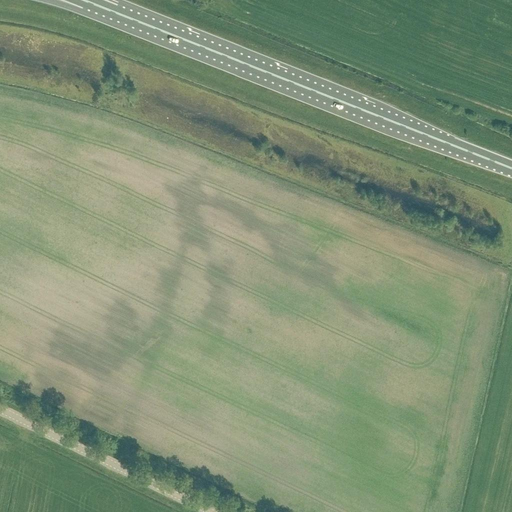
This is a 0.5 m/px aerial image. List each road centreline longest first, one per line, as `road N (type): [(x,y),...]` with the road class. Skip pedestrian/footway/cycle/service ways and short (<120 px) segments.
road 1 (trunk): [(511,168),(154,28)]
road 2 (tertiary): [(212,511),(0,408)]
